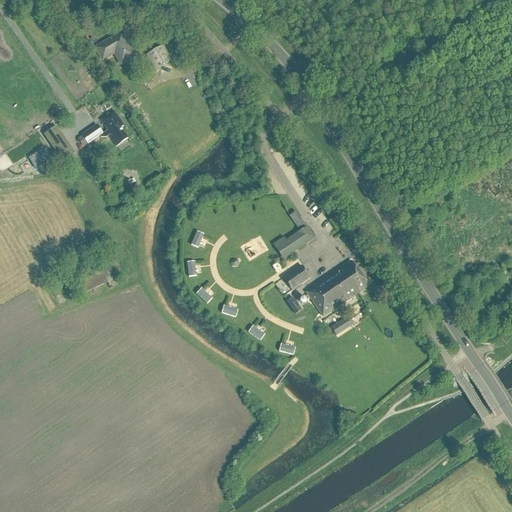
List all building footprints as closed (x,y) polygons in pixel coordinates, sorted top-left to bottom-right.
[(134,56),(121,34),(95,48),(102,60),(114,53),(120,64),(134,56)] [(154,70),(171,61),(162,46),(145,55),(154,70)] [(107,138),(108,137),(116,149),(127,140),(120,129),(123,127),(113,112),(100,122),(101,123),(99,124),(101,127),(102,125),(107,131),(101,135),(96,127),(81,137),(87,146),(100,138),(107,138)] [(55,129),(44,137),(62,163),(73,155),(55,129)] [(42,150),(28,158),(35,170),(48,162),(42,150)] [(304,224),(295,212),(289,217),(298,229),(304,224)] [(301,246),(312,239),(306,229),(278,246),(286,258),(297,251),(293,245),(298,242),(301,246)] [(196,232),(191,246),(198,249),(203,235),(196,232)] [(346,233),(344,239),(354,242),(356,236),(346,233)] [(244,256),(238,261),(241,265),(247,261),(244,256)] [(205,270),(204,257),(196,257),(196,270),(205,270)] [(107,260),(73,275),(77,284),(110,269),(107,260)] [(323,317),(368,287),(350,261),(329,275),(332,279),(325,284),(323,280),(305,291),(323,317)] [(187,263),(188,278),(196,277),(194,262),(187,263)] [(292,292),(310,279),(301,267),(283,279),(292,292)] [(196,295),(207,305),(212,299),(206,293),(201,289),(196,295)] [(303,311),(309,307),(303,297),(297,300),(303,311)] [(221,314),(235,318),(237,311),(223,307),(221,314)] [(349,317),(332,328),(336,335),(353,323),(349,317)] [(248,333),(260,342),(264,336),(252,327),(248,333)] [(279,353),(293,356),(295,348),(280,345),(279,353)]
